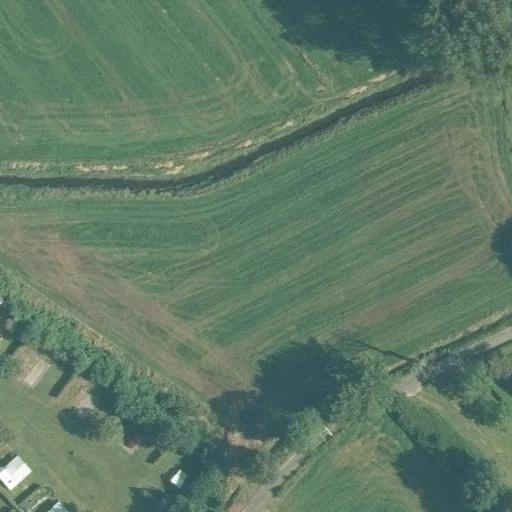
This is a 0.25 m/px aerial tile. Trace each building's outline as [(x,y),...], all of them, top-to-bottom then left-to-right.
[(33,364),(50,347),(36,334),(19,351),(33,364)] [(70,383),(95,403),(109,385),(85,365),(70,383)] [(133,403),(119,417),(134,431),(148,417),(133,403)] [(17,437),(2,452),(27,475),(41,459),(17,437)] [(161,464),(178,476),(192,456),(175,444),(161,464)] [(57,485),(41,501),(51,511),(63,511),(73,502),(57,485)] [(128,511),(151,511),(162,500),(146,486),(126,510),(128,511)] [(27,511),(18,503),(9,511),(27,511)]
